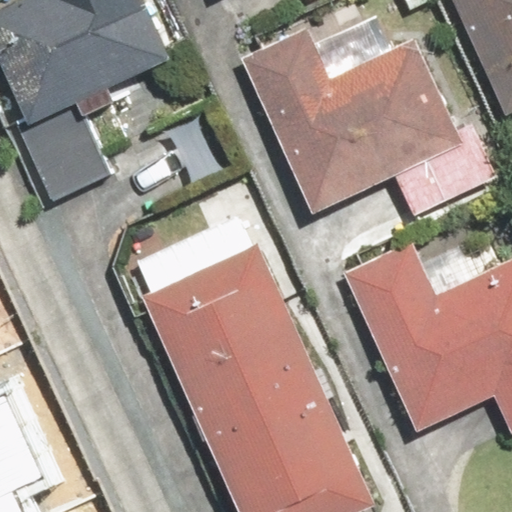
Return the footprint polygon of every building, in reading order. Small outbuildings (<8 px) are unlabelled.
[(13,0),(0,6),(0,132),(38,213),(114,177),(88,121),(189,73),(154,0),(13,0)] [(511,0),(460,0),(511,112),(511,0)] [(311,36),(234,71),(304,226),(391,187),(406,221),(491,183),(468,130),(446,140),(406,53),(333,85),(311,36)] [(159,293),(131,304),(220,511),(364,511),(240,221),(145,262),(159,293)] [(413,243),(332,278),(406,446),(485,411),(502,448),(511,443),(511,263),(436,297),(413,243)] [(0,511),(24,511),(17,496),(52,480),(14,396),(0,402),(0,511)]
